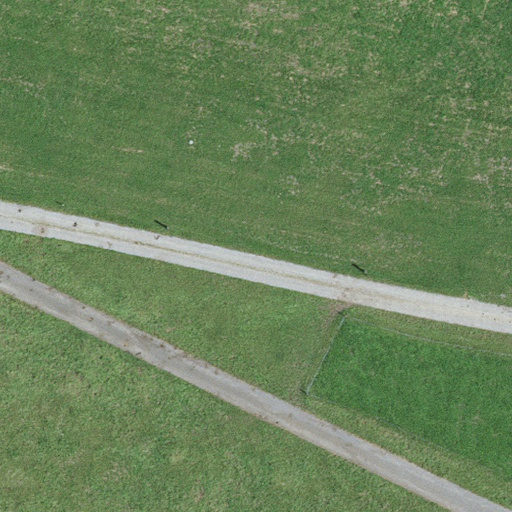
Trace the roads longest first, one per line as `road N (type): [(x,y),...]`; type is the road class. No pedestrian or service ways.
road 1 (track): [(0,276),(484,511)]
road 2 (track): [(511,322),(0,217)]
